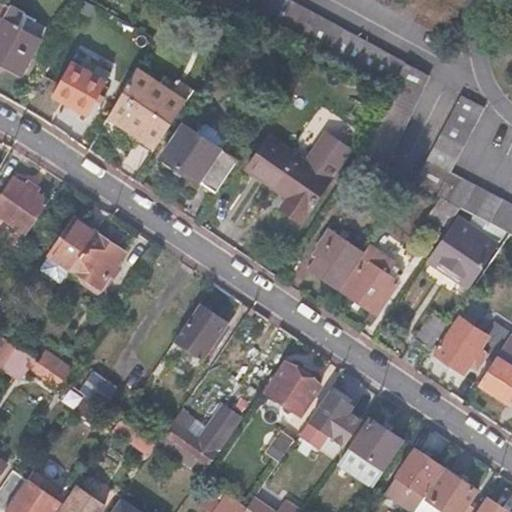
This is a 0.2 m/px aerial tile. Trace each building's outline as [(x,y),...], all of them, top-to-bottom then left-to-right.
[(0,0),(0,62),(21,74),(41,39),(20,27),(27,14),(11,5),(9,7),(0,0)] [(430,75),(292,0),(261,0),(255,11),(314,43),(394,86),(359,155),(372,162),(383,168),(430,75)] [(374,0),(439,36),(452,12),(429,0),(374,0)] [(51,95),(86,116),(107,81),(72,60),(51,95)] [(127,122),(158,143),(183,104),(134,72),(116,103),(109,114),(124,125),(127,122)] [(511,233),(511,203),(448,170),(482,105),(459,93),(413,183),(443,199),(459,207),(469,212),(485,220),(503,229),(507,231),(511,233)] [(160,157),(212,193),(234,161),(181,124),(160,157)] [(299,221),(328,177),(268,136),(245,170),(286,198),(278,207),(299,221)] [(359,155),(344,178),(357,186),(372,162),(359,155)] [(0,214),(25,232),(46,201),(13,178),(0,197),(0,214)] [(459,207),(443,199),(432,216),(446,225),(448,223),(459,207)] [(459,207),(448,223),(457,230),(469,212),(459,207)] [(466,285),(503,229),(485,220),(478,232),(474,230),(477,224),(469,218),(454,240),(444,234),(427,260),(438,266),(448,250),(462,260),(452,276),(466,285)] [(49,255),(71,270),(95,235),(73,219),(49,255)] [(335,287),(358,250),(334,232),(329,240),(322,235),(315,244),(318,246),(313,252),(318,256),(309,270),(335,287)] [(96,234),(71,270),(98,289),(123,253),(96,234)] [(366,247),(360,255),(363,258),(341,288),(374,312),(396,281),(391,277),(380,269),(387,261),(366,247)] [(438,266),(452,276),(462,260),(448,250),(438,266)] [(380,269),(391,277),(396,268),(387,261),(380,269)] [(200,303),(174,340),(201,358),(226,321),(200,303)] [(413,339),(427,350),(445,323),(430,313),(413,339)] [(494,356),(509,333),(493,322),(484,334),(458,316),(434,353),(462,371),(470,359),(476,363),(483,353),(492,360),(494,356)] [(36,345),(29,354),(69,383),(75,373),(36,345)] [(29,354),(19,347),(15,352),(8,362),(23,373),(27,367),(62,392),(69,383),(29,354)] [(492,360),(478,381),(511,403),(511,401),(511,368),(494,356),(492,360)] [(300,414),(320,384),(289,363),(268,392),(300,414)] [(86,395),(102,406),(116,385),(95,370),(81,391),(86,395)] [(311,419),(333,434),(352,407),(330,391),(311,419)] [(180,410),(156,444),(203,478),(211,466),(208,464),(238,419),(223,408),(207,430),(180,410)] [(345,456),(375,477),(402,440),(371,418),(345,456)] [(278,462),(293,440),(278,431),(263,453),(278,462)] [(383,493),(410,511),(412,511),(443,468),(415,448),(383,493)] [(427,497),(450,511),(460,511),(476,490),(446,469),(427,497)] [(5,511),(4,511),(49,511),(58,501),(27,479),(19,490),(5,511)] [(0,490),(0,507),(5,511),(19,490),(7,481),(0,490)] [(250,511),(282,511),(288,503),(262,486),(246,509),(249,511),(250,511)] [(98,511),(103,506),(75,488),(58,511),(98,511)] [(211,511),(243,511),(246,509),(225,493),(211,511)] [(143,511),(121,497),(110,511),(143,511)] [(510,511),(489,498),(479,511),(510,511)] [(282,511),(297,511),(299,511),(288,503),(282,511)]
